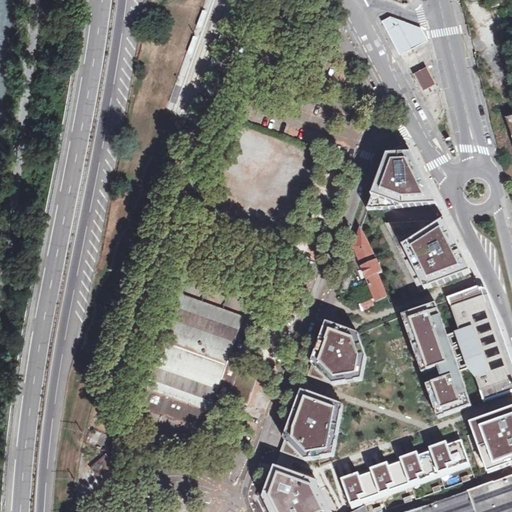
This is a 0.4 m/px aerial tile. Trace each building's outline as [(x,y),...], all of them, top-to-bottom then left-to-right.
[(282,2),(276,0),(275,0),(272,8),(278,11),(282,2)] [(202,10),(196,27),(198,28),(200,29),(206,12),(202,10)] [(272,11),(267,23),(275,26),(278,19),(277,16),(278,13),(272,11)] [(393,40),(401,55),(428,42),(422,30),(391,18),(384,22),(393,40)] [(332,20),(329,19),(326,28),(327,32),(324,33),(321,42),(338,48),(341,39),(332,20)] [(220,45),(226,28),(224,27),(222,26),(216,43),(220,45)] [(193,37),(187,54),(189,54),(191,55),(197,38),(193,37)] [(211,71),(217,54),(215,53),(213,52),(207,69),(211,71)] [(426,70),(415,76),(424,92),(435,87),(426,70)] [(388,155),(368,210),(439,207),(409,147),(388,155)] [(446,221),(386,223),(421,293),(472,273),(446,221)] [(369,243),(368,240),(361,229),(355,247),(372,289),(377,302),(389,296),(380,275),(384,273),(369,243)] [(479,287),(449,299),(485,402),(511,392),(511,380),(510,376),(505,373),(500,372),(495,372),(492,374),(471,315),(475,314),(479,311),(482,307),(484,302),(483,297),(479,287)] [(164,307),(129,405),(141,409),(162,416),(183,423),(204,431),(216,435),(222,417),(229,399),(238,372),(251,338),(246,336),(239,333),(245,318),(182,295),(176,311),(164,307)] [(397,322),(433,424),(472,410),(436,308),(397,322)] [(311,365),(308,375),(330,384),(333,387),(363,381),(369,358),(357,331),(325,319),(309,360),(311,365)] [(258,380),(238,372),(229,399),(249,406),(258,380)] [(305,461),(335,457),(344,403),(330,398),(300,388),(282,436),(284,439),(280,451),(305,461)] [(511,403),(468,420),(485,471),(511,461),(511,403)] [(357,471),(339,477),(351,509),(471,466),(461,438),(447,443),(446,440),(427,446),(429,450),(419,454),(416,450),(398,457),(400,460),(388,464),(387,461),(368,467),(370,471),(359,474),(357,471)] [(115,464),(107,455),(91,468),(100,478),(115,464)] [(261,494),(269,511),(332,511),(315,479),(301,473),(273,463),(261,494)] [(511,511),(511,476),(412,511),(370,511),(368,507),(356,511),(511,511)]
